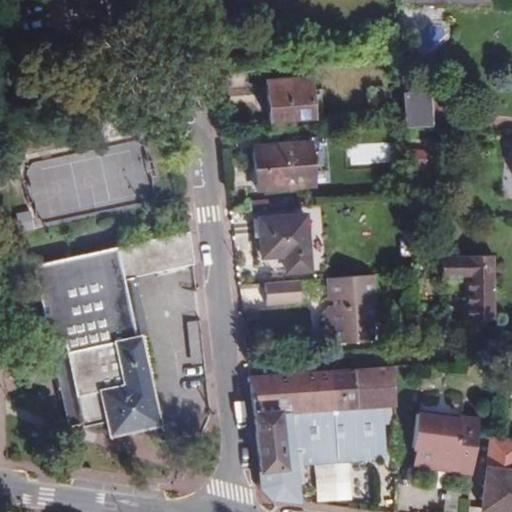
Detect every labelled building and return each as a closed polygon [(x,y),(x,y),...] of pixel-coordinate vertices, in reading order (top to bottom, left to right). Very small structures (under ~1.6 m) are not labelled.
[(511,0),(396,0),(398,12),(511,9),(511,0)] [(274,125),(311,123),(310,105),(310,82),(271,85),(274,125)] [(404,102),(406,130),(406,136),(429,138),(426,100),(404,102)] [(310,105),(311,123),(321,122),(320,104),(310,105)] [(315,193),(312,150),(255,152),(257,196),(315,193)] [(29,217),(48,217),(48,161),(29,161),(29,217)] [(308,273),(306,219),(257,222),(258,240),(262,241),(264,258),(281,258),(282,274),(308,273)] [(128,281),(201,267),(195,235),(37,266),(53,350),(67,347),(75,386),(83,426),(107,421),(110,440),(161,430),(150,373),(144,340),(140,341),(128,281)] [(491,262),(439,265),(439,286),(463,284),(469,284),(469,292),(464,292),(466,310),(468,311),(470,325),(496,323),(491,262)] [(377,330),(372,281),(325,283),(327,306),(332,306),(332,312),(327,312),(318,324),(318,333),(333,332),(335,349),(372,348),(371,330),(377,330)] [(300,284),(266,286),(267,309),(302,307),(300,284)] [(75,386),(67,347),(53,350),(69,429),(83,426),(75,386)] [(388,414),(395,413),(395,374),(249,381),(262,494),(273,505),(301,509),(299,489),(311,488),(310,469),(389,465),(388,414)] [(473,476),(473,421),(410,420),(410,455),(413,455),(413,471),(453,471),(453,476),(473,476)] [(483,511),(511,511),(511,447),(493,444),(483,511)]
